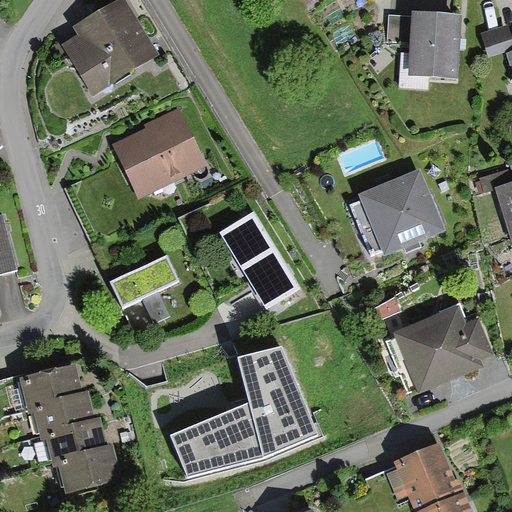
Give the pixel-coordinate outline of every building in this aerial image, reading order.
[(156,61),(121,7),(54,49),(88,103),(156,61)] [(410,41),(411,15),(390,14),(389,40),(410,41)] [(458,82),(461,17),(411,15),(410,41),(410,53),(403,53),(402,87),(428,88),(428,80),(458,82)] [(511,39),(508,28),(482,36),(489,59),(511,52),(511,39)] [(206,174),(179,115),(105,148),(132,207),(206,174)] [(441,237),(414,175),(350,203),(378,265),(441,237)] [(509,250),(511,248),(511,190),(492,197),(509,250)] [(0,274),(18,270),(4,214),(0,215),(0,274)] [(302,296),(257,219),(222,240),(267,316),(302,296)] [(184,287),(171,261),(109,291),(121,317),(132,312),(166,296),(184,287)] [(145,338),(178,322),(166,296),(132,312),(145,338)] [(470,320),(462,304),(393,335),(419,391),(485,362),(483,356),(493,351),(477,316),(470,320)] [(170,435),(188,478),(263,458),(317,434),(281,347),(238,357),(249,403),(170,435)] [(41,439),(46,438),(53,466),(57,465),(64,495),(123,481),(116,451),(115,446),(107,448),(104,437),(100,419),(94,420),(93,414),(88,394),(81,395),(79,386),(74,366),(19,379),(27,413),(34,412),(41,439)] [(439,443),(394,462),(397,470),(386,475),(397,500),(409,495),(415,511),(417,511),(465,492),(459,478),(455,480),(439,443)] [(473,511),(465,492),(417,511),(473,511)]
